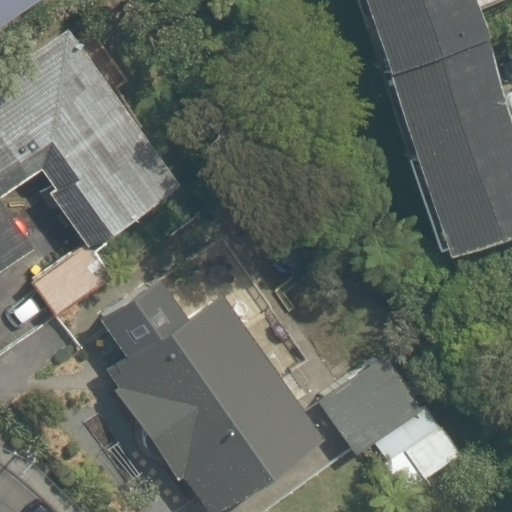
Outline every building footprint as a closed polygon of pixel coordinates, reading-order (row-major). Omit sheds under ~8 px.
[(0,0),(0,10),(13,0),(0,0)] [(511,162),(461,0),(349,0),(428,248),(511,221),(511,162)] [(0,267),(25,250),(0,212),(0,194),(35,170),(86,244),(169,187),(62,31),(0,73),(11,90),(0,97),(0,267)] [(208,293),(95,373),(193,511),(199,511),(308,435),(208,293)] [(306,402),(348,455),(361,445),(419,400),(378,347),(306,402)] [(419,400),(361,445),(402,499),(461,454),(419,400)]
